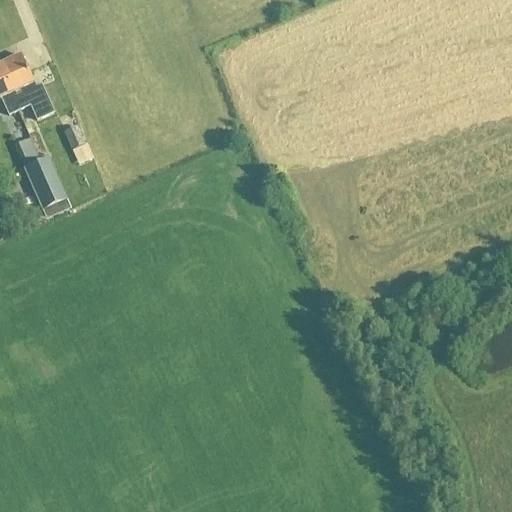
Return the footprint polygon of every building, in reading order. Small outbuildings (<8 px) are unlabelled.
[(12,136),(33,126),(33,124),(53,115),(40,88),(35,90),(20,58),(0,67),(0,72),(16,107),(6,112),(2,114),(12,136)] [(0,72),(0,103),(4,112),(6,112),(16,107),(0,72)] [(89,156),(72,120),(54,128),(71,164),(87,157),(89,156)] [(66,202),(49,161),(24,172),(42,212),(66,202)] [(0,189),(14,222),(35,213),(16,170),(0,177),(0,189)]
